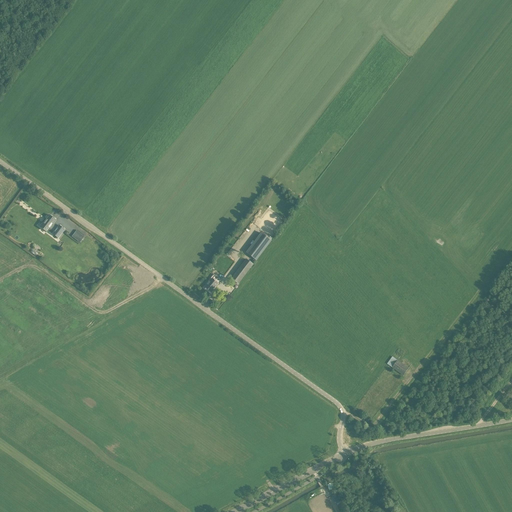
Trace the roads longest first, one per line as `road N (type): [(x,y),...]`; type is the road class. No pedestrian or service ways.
road 1 (unclassified): [(343,454),(337,403),(0,161)]
road 2 (track): [(162,277),(100,312),(34,267),(0,280)]
road 3 (tertiary): [(343,454),(511,420)]
road 4 (tertiary): [(234,511),(343,454)]
